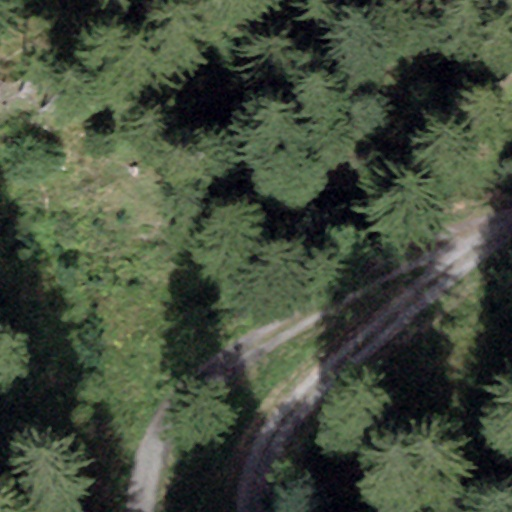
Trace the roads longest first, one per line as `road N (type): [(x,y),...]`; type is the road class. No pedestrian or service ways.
road 1 (track): [(135,511),(150,432),(233,353),(383,266),(511,218)]
road 2 (track): [(510,218),(314,383),(266,442),(248,493),(250,511)]
